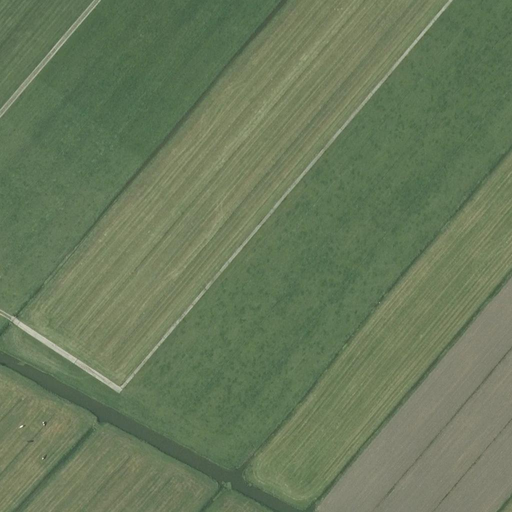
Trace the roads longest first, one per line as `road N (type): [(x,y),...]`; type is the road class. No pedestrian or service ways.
road 1 (track): [(0,113),(96,0)]
road 2 (track): [(124,382),(0,304)]
